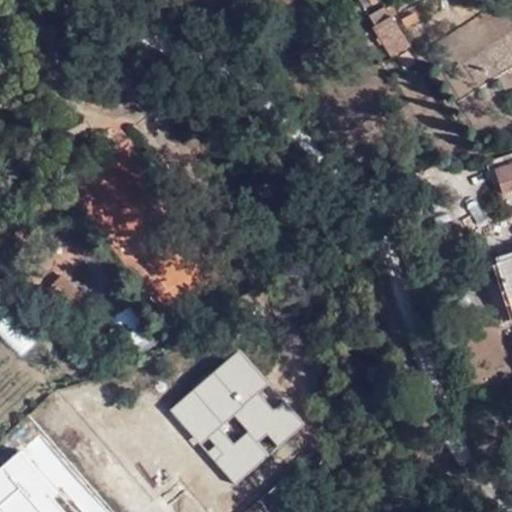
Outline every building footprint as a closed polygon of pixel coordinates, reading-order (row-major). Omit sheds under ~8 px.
[(391,56),(409,44),(391,16),(373,26),(391,56)] [(511,153),(486,162),(494,186),(500,185),(503,193),(511,190),(511,153)] [(92,194),(131,263),(159,247),(146,224),(159,217),(149,200),(144,203),(128,174),(92,194)] [(511,256),(499,261),(511,301),(511,256)] [(80,290),(62,273),(48,286),(67,304),(80,290)] [(144,344),(166,336),(153,300),(131,307),(144,344)] [(3,310),(0,312),(0,338),(19,357),(35,341),(3,310)] [(173,409),(238,484),(307,424),(242,349),(173,409)] [(0,507),(2,505),(8,511),(67,511),(54,497),(60,492),(23,449),(0,469),(0,507)]
